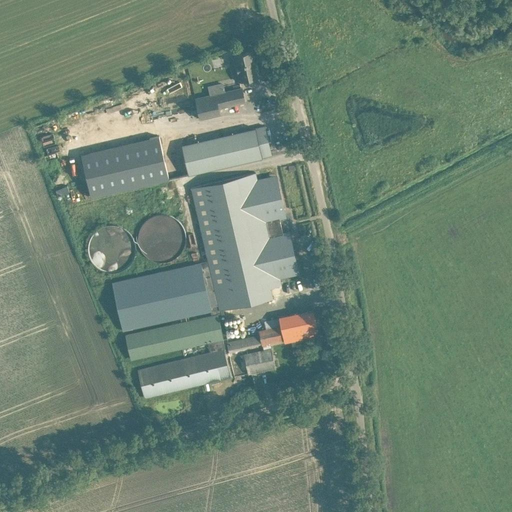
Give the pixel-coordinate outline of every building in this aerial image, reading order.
[(240,80),(239,81),(259,77),(256,62),(254,62),(252,52),(233,56),(233,57),(234,56),(240,80)] [(220,113),(219,107),(245,101),(242,88),(225,92),(223,83),(208,86),(210,95),(195,99),(200,118),(220,113)] [(161,121),(100,135),(111,185),(172,171),(161,121)] [(272,155),(265,125),(181,144),(188,174),(272,155)] [(256,172),(191,187),(207,261),(200,262),(195,263),(112,282),(123,330),(180,317),(181,320),(125,333),(130,359),(222,338),(224,347),(139,368),(143,388),(146,397),(231,377),(229,367),(226,355),(225,352),(228,351),(256,345),(254,336),(235,340),(228,341),(221,309),(273,297),(271,287),(282,285),(281,278),(300,274),(290,230),(283,232),(280,219),(287,218),(277,174),(258,178),(256,172)] [(71,203),(72,208),(99,205),(98,200),(71,203)] [(188,250),(174,212),(138,224),(151,263),(188,250)] [(94,259),(119,273),(139,239),(105,219),(88,249),(97,254),(94,259)] [(259,330),(262,344),(284,339),(285,342),(309,337),(319,335),(317,327),(318,327),(318,325),(317,326),(314,310),(300,313),(299,312),(290,314),(279,316),(281,325),(259,330)] [(275,368),(271,348),(244,354),(248,374),(275,368)]
